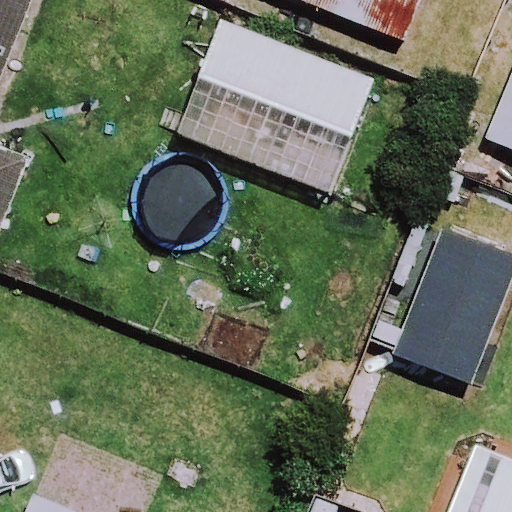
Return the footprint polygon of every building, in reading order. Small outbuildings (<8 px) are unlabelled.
[(0,57),(21,0),(0,0),(0,215),(16,172),(0,166),(0,57)] [(420,0),(279,0),(404,46),(420,0)] [(511,72),(484,157),(511,166),(511,72)] [(511,278),(511,264),(437,239),(394,368),(473,395),(511,278)] [(52,511),(29,502),(24,511),(52,511)]
